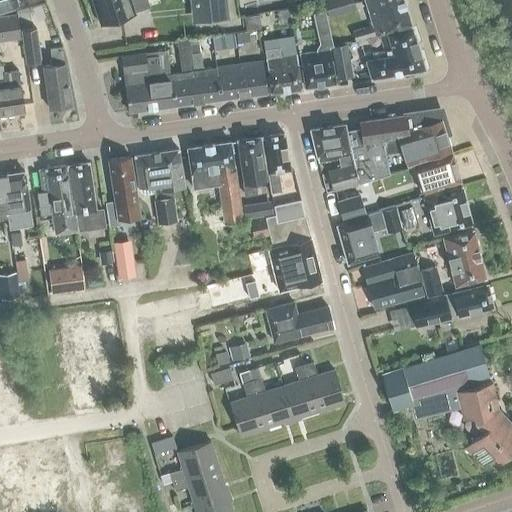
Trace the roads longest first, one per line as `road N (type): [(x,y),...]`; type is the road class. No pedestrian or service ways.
road 1 (residential): [(377,424),(292,111)]
road 2 (residential): [(390,469),(276,504),(260,475),(274,458),(377,424)]
road 3 (residential): [(0,437),(134,412),(124,291)]
road 4 (residential): [(99,134),(292,111)]
road 5 (residential): [(292,111),(472,80)]
road 6 (residential): [(99,134),(61,0)]
